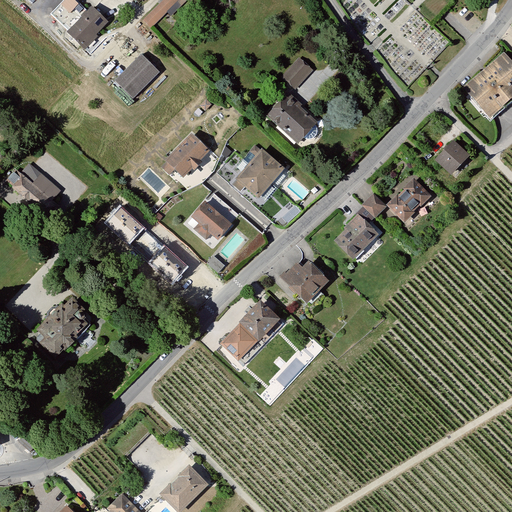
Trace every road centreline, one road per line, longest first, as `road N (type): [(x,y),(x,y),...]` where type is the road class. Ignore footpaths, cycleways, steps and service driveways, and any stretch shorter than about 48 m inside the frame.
road 1 (residential): [(102,423),(418,112)]
road 2 (track): [(511,402),(330,511)]
road 3 (track): [(261,511),(137,387)]
road 4 (residential): [(418,112),(329,0)]
road 5 (residential): [(418,112),(511,6)]
